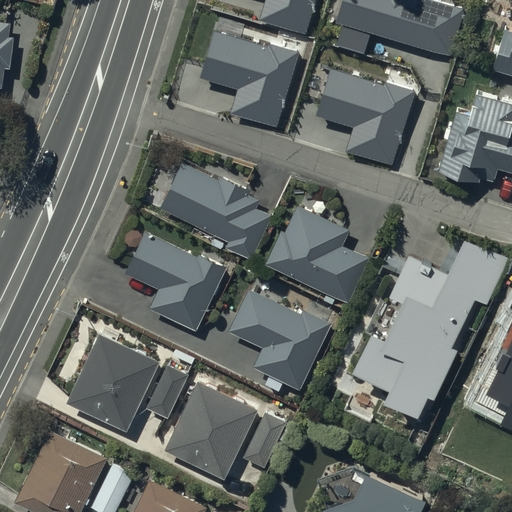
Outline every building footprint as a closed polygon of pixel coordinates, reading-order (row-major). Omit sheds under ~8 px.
[(466,11),(425,0),(349,0),(341,29),(454,57),(466,11)] [(0,87),(2,88),(3,68),(11,69),(14,37),(10,37),(11,21),(0,20),(0,87)] [(511,30),(505,28),(493,71),(511,76),(511,30)] [(415,95),(335,74),(322,124),(358,133),(351,157),(395,169),(415,95)] [(511,111),(466,96),(441,174),(486,189),(488,180),(498,183),(502,170),(511,173),(511,111)] [(253,260),(272,215),(257,208),(260,200),(247,194),(249,188),(221,176),(219,180),(182,164),(162,211),(230,240),(226,249),(253,260)] [(282,231),(266,264),(348,303),(370,259),(344,247),(352,230),(299,205),(286,233),(282,231)] [(196,332),(226,267),(200,255),(199,256),(146,232),(127,275),(159,289),(149,311),(196,332)] [(488,305),(509,258),(465,238),(449,273),(433,266),(432,268),(421,263),(423,260),(411,255),(391,300),(402,304),(386,341),(371,335),(353,375),(391,391),(385,404),(415,417),(414,420),(426,425),(459,350),(463,352),(470,336),(466,334),(477,311),(472,309),(476,300),(488,305)] [(262,348),(253,367),(300,390),(333,323),(305,309),(303,314),(250,288),(229,332),(262,348)] [(127,431),(159,361),(98,334),(67,404),(127,431)] [(188,374),(168,365),(147,409),(168,418),(188,374)] [(257,410),(198,381),(164,450),(223,480),(257,410)] [(292,424),(265,411),(244,457),(272,470),(292,424)] [(36,511),(80,511),(107,457),(51,430),(16,502),(36,511)] [(114,511),(133,471),(113,462),(92,507),(101,511),(114,511)] [(421,511),(426,503),(367,473),(355,499),(320,511),(421,511)] [(202,511),(206,505),(149,479),(133,511),(202,511)]
